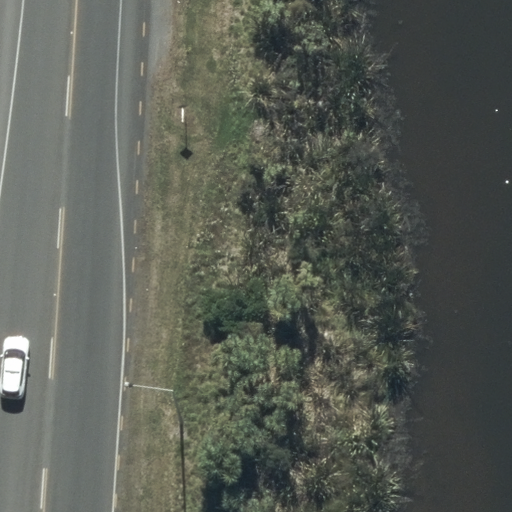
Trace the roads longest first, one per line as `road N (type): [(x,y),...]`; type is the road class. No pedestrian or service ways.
road 1 (trunk): [(87,0),(94,76),(78,511)]
road 2 (trunk): [(0,327),(27,74),(50,0)]
